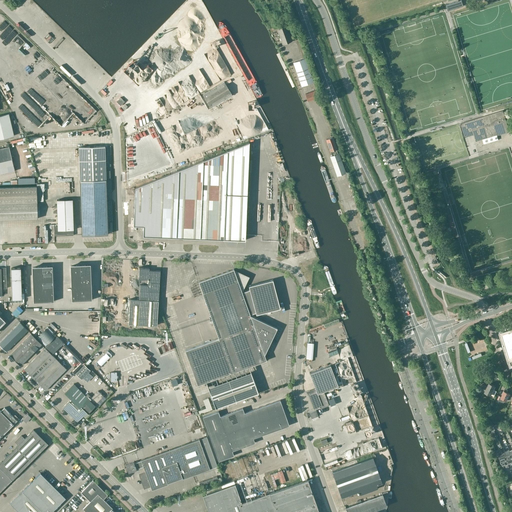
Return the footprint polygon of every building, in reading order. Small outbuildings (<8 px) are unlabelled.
[(461,0),(446,5),(448,11),(463,6),(461,0)] [(286,26),(277,29),(282,44),(291,41),(286,26)] [(47,66),(50,63),(45,58),(42,61),(47,66)] [(302,86),(314,82),(306,58),(294,62),(302,86)] [(145,82),(151,73),(144,69),(142,73),(140,72),(139,74),(137,73),(134,78),(143,83),(144,81),(145,82)] [(224,82),(203,95),(211,108),(232,95),(224,82)] [(316,90),(305,94),(308,101),(318,97),(316,90)] [(125,101),(120,97),(116,102),(120,106),(125,101)] [(509,132),(505,118),(505,117),(503,110),(460,123),(465,138),(474,135),(476,141),(497,134),(497,135),(509,132)] [(8,113),(0,115),(0,138),(14,135),(8,113)] [(21,137),(10,140),(16,165),(18,165),(19,168),(23,167),(22,163),(29,161),(28,157),(32,156),(27,138),(22,139),(21,137)] [(330,151),(337,149),(332,137),(326,139),(330,151)] [(249,142),(135,187),(134,215),(134,225),(144,226),(143,236),(153,236),(154,237),(154,236),(176,237),(177,237),(199,238),(200,238),(245,240),(249,142)] [(0,174),(15,171),(9,146),(0,148),(0,174)] [(79,147),(79,160),(80,182),(106,181),(105,146),(79,147)] [(345,173),(337,149),(330,151),(332,156),(330,156),(337,175),(345,173)] [(82,235),(108,234),(106,181),(80,182),(80,186),(81,225),(82,235)] [(0,203),(37,202),(37,186),(0,187),(0,203)] [(54,226),(55,236),(73,235),(73,229),(72,199),(72,196),(66,196),(66,200),(57,200),(58,222),(56,222),(56,226),(54,226)] [(0,219),(38,219),(37,202),(0,203),(0,219)] [(90,265),(70,266),(72,300),(92,300),(90,265)] [(52,266),(32,267),(34,302),(54,301),(52,266)] [(21,267),(11,268),(13,299),(22,299),(21,267)] [(140,279),(139,296),(139,299),(130,299),(128,324),(157,325),(160,270),(149,270),(149,268),(139,267),(138,279),(140,279)] [(266,360),(264,354),(263,350),(274,326),(250,315),(250,314),(256,312),(256,314),(280,308),(273,279),(249,286),(250,289),(242,292),(234,270),(234,269),(198,281),(219,338),(185,350),(197,385),(206,382),(216,408),(258,393),(249,366),(266,360)] [(329,304),(320,304),(320,303),(312,303),(311,314),(320,315),(320,316),(329,316),(329,304)] [(14,311),(18,315),(25,308),(21,304),(14,311)] [(0,341),(0,344),(6,350),(27,329),(19,322),(0,341)] [(263,350),(264,354),(277,328),(274,326),(263,350)] [(509,329),(502,331),(511,362),(511,328),(511,329),(509,330),(509,329)] [(9,354),(20,365),(24,361),(41,344),(31,333),(9,354)] [(103,367),(117,351),(116,350),(117,349),(113,345),(97,362),(103,367)] [(27,365),(24,368),(34,379),(55,358),(45,347),(27,365)] [(66,368),(55,358),(34,379),(45,389),(66,368)] [(84,364),(75,373),(81,378),(90,370),(84,364)] [(315,388),(314,391),(308,394),(308,395),(314,408),(321,406),(322,408),(329,405),(323,391),(338,385),(330,365),(309,373),(315,388)] [(73,383),(64,392),(71,399),(62,407),(77,421),(83,415),(84,416),(88,412),(92,409),(91,408),(95,405),(94,404),(103,395),(98,390),(91,397),(88,393),(85,395),(73,383)] [(490,395),(491,393),(494,395),(496,391),(493,389),(495,386),(489,383),(487,387),(482,384),(480,389),(485,392),(490,395)] [(500,396),(498,400),(501,401),(502,401),(504,401),(505,400),(506,400),(507,398),(509,399),(510,397),(511,394),(509,393),(510,393),(504,390),(501,396),(500,396)] [(347,405),(346,401),(355,399),(353,392),(347,393),(347,396),(338,398),(338,400),(335,400),(336,408),(347,405)] [(218,410),(203,416),(219,461),(234,455),(233,450),(255,442),(253,438),(289,425),(280,399),(244,412),(243,407),(220,415),(218,410)] [(0,437),(17,421),(4,407),(1,411),(0,410),(0,437)] [(309,413),(312,418),(318,416),(316,410),(309,413)] [(0,462),(0,492),(11,482),(10,481),(12,479),(12,480),(48,444),(34,429),(24,438),(21,435),(16,441),(19,444),(0,462)] [(133,462),(125,465),(128,473),(136,470),(136,469),(143,467),(145,472),(138,475),(143,488),(150,486),(151,489),(209,468),(199,439),(171,448),(171,447),(168,449),(168,450),(141,459),(141,460),(134,463),(133,462)] [(504,449),(503,450),(502,450),(503,453),(499,455),(502,465),(508,462),(504,453),(506,452),(504,449)] [(332,472),(341,496),(341,497),(359,491),(360,495),(378,488),(376,485),(382,483),(373,457),(332,472)] [(40,473),(17,496),(10,503),(18,511),(51,511),(65,498),(40,473)] [(200,486),(217,480),(216,476),(198,482),(200,486)] [(114,511),(111,509),(112,508),(105,500),(108,496),(107,495),(107,494),(93,480),(81,491),(86,496),(90,500),(83,508),(87,511),(114,511)] [(319,511),(308,480),(238,504),(240,511),(319,511)] [(240,511),(238,504),(235,495),(239,494),(235,484),(203,495),(208,511),(240,511)] [(382,494),(348,506),(346,507),(347,511),(376,511),(375,510),(387,506),(382,494)]
